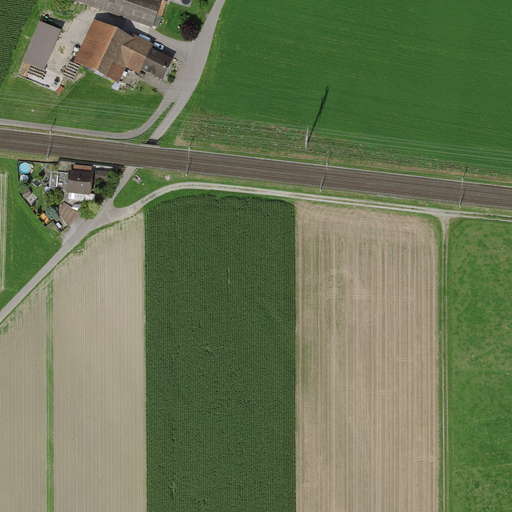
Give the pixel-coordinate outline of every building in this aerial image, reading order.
[(77,0),(86,3),(153,27),(162,0),(77,0)] [(96,19),(76,61),(119,81),(126,67),(141,74),(143,69),(153,47),(154,45),(139,39),(135,37),(96,19)] [(63,31),(41,21),(23,61),(45,71),(63,31)] [(143,69),(164,79),(174,57),(153,47),(143,69)] [(113,169),(98,168),(97,181),(113,181),(113,169)] [(92,170),(70,169),(70,171),(68,189),(68,192),(90,193),(92,170)] [(51,188),(68,189),(70,171),(52,170),(51,188)] [(59,208),(70,224),(79,209),(66,201),(59,208)]
